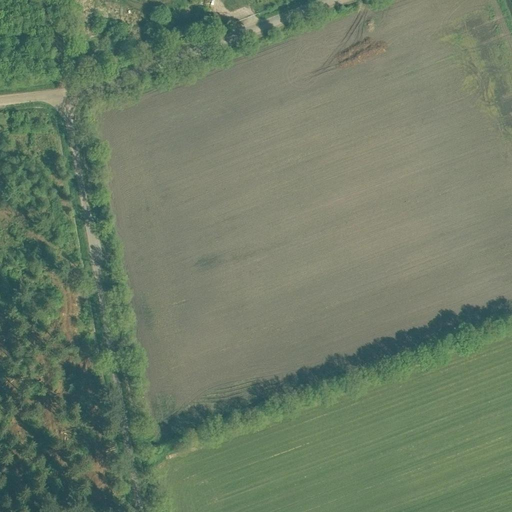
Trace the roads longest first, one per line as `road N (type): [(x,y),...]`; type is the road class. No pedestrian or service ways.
road 1 (unclassified): [(139,511),(62,94)]
road 2 (tertiary): [(62,94),(332,0)]
